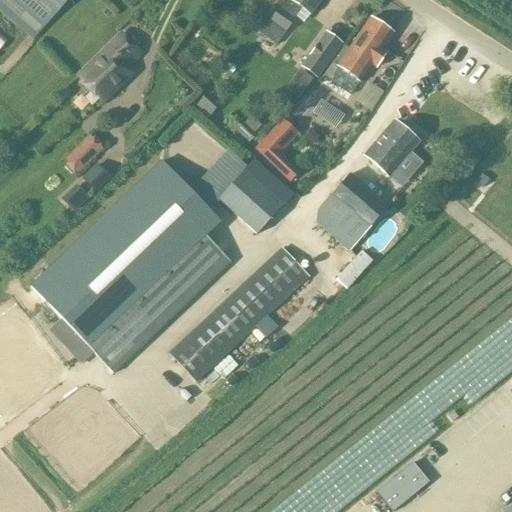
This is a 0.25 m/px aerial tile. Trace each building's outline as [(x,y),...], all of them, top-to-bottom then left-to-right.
[(0,0),(0,12),(32,41),(68,0),(0,0)] [(288,0),(263,36),(277,46),(302,10),(310,15),(320,0),(288,0)] [(350,98),(360,82),(372,65),(377,69),(387,53),(382,49),(392,35),(370,20),(350,51),(344,47),(322,79),(350,98)] [(326,31),(300,67),(317,79),(343,43),(326,31)] [(0,32),(0,52),(10,42),(0,32)] [(118,76),(140,56),(120,35),(75,76),(100,103),(123,81),(118,76)] [(340,127),(349,114),(323,98),(315,112),(340,127)] [(251,117),(243,125),(242,124),(234,131),(248,144),(252,140),(255,143),(258,140),(255,137),(256,137),(254,135),(261,127),(251,117)] [(255,150),(283,175),(294,167),(278,152),(299,129),(285,117),(255,150)] [(389,179),(419,143),(394,123),(364,158),(389,179)] [(101,149),(89,136),(64,161),(76,173),(101,149)] [(283,205),(282,204),(290,192),(254,161),(244,171),(218,201),(255,236),(283,205)] [(113,376),(230,264),(205,237),(220,223),(162,162),(30,287),(88,348),(113,376)] [(98,191),(113,177),(100,162),(85,176),(98,191)] [(386,208),(349,176),(318,211),(316,224),(349,253),(352,250),(364,236),(363,235),(386,208)] [(167,356),(194,385),(310,279),(282,249),(167,356)] [(340,276),(352,287),(377,261),(365,250),(340,276)] [(392,511),(429,481),(413,462),(376,492),(391,511),(392,511)]
